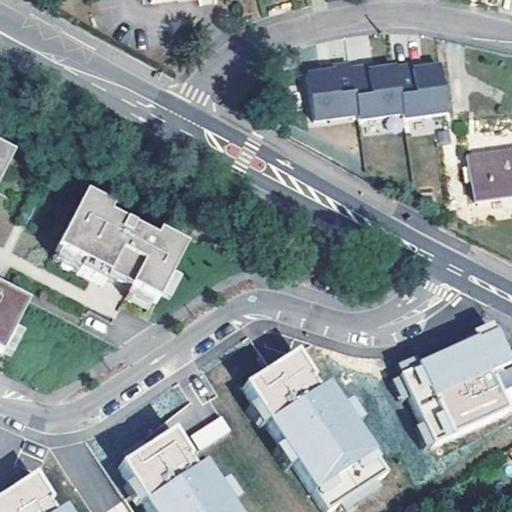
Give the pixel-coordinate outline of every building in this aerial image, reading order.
[(312,123),(357,117),(350,70),(350,65),(326,68),(320,69),(321,74),(306,76),(312,123)] [(416,67),(395,69),(401,117),(402,121),(446,116),(440,69),(425,71),(425,66),(416,67)] [(357,122),(401,117),(395,69),(380,71),(380,67),(371,68),(350,70),(357,117),(357,122)] [(511,153),(467,160),(474,204),(511,197),(511,153)] [(0,177),(9,160),(0,154),(0,177)] [(150,305),(153,306),(183,249),(156,235),(153,242),(106,218),(109,211),(82,197),(52,255),(56,257),(79,268),(74,276),(94,286),(100,290),(105,281),(127,293),(150,305)] [(52,265),(74,276),(79,268),(56,257),(52,265)] [(13,332),(27,304),(0,289),(0,356),(1,354),(13,332)] [(123,301),(145,313),(150,305),(127,293),(123,301)] [(394,366),(424,446),(511,412),(511,353),(501,325),(394,366)] [(13,332),(1,354),(9,359),(21,336),(13,332)] [(331,511),(387,476),(327,386),(318,392),(295,356),(242,391),(253,407),(223,427),(214,413),(173,441),(166,431),(114,465),(133,495),(122,502),(128,511),(331,511)] [(511,453),(501,460),(511,473),(511,453)] [(32,479),(0,500),(0,511),(63,511),(62,511),(60,511),(50,511),(46,505),(48,503),(32,479)]
